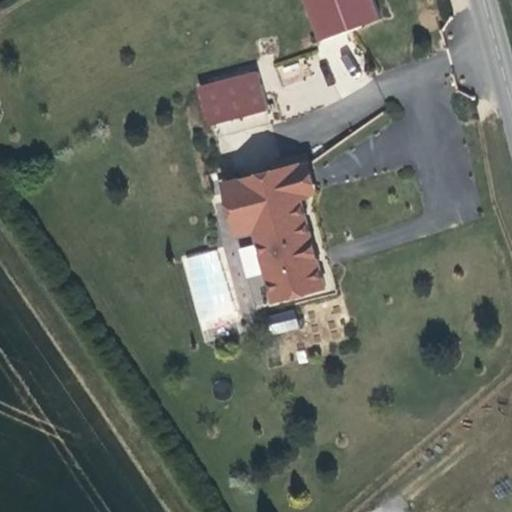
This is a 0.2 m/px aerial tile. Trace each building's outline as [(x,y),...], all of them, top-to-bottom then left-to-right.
[(374,0),(306,0),(322,48),(384,28),(374,0)] [(260,82),(215,94),(224,129),(225,133),(284,117),(274,79),(260,82)] [(212,133),(224,129),(215,94),(260,82),(260,80),(202,94),(212,133)] [(325,184),(315,150),(305,153),(315,187),(325,184)] [(332,277),(308,189),(315,187),(305,153),(231,173),(241,208),(257,203),(262,219),(281,291),(332,277)] [(262,219),(257,203),(241,208),(245,224),(262,219)] [(272,336),(299,328),(294,309),(266,317),(272,336)]
